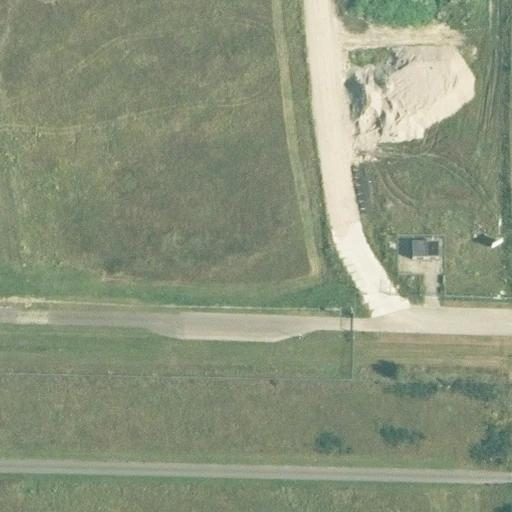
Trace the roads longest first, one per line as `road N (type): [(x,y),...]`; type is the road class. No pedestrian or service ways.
road 1 (unclassified): [(0,468),(511,480)]
road 2 (track): [(0,315),(511,324)]
